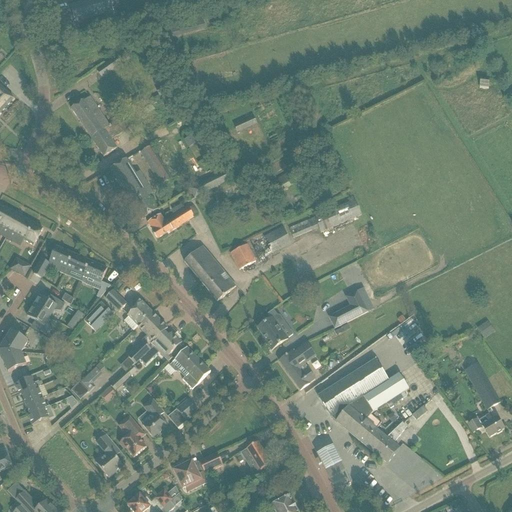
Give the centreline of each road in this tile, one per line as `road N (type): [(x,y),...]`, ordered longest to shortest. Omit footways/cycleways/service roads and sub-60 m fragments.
road 1 (tertiary): [(250,381),(200,314),(144,261),(19,177)]
road 2 (residential): [(103,502),(250,381)]
road 3 (tertiary): [(19,177),(40,128),(43,85),(18,0)]
road 4 (tertiary): [(334,511),(301,449),(250,381)]
